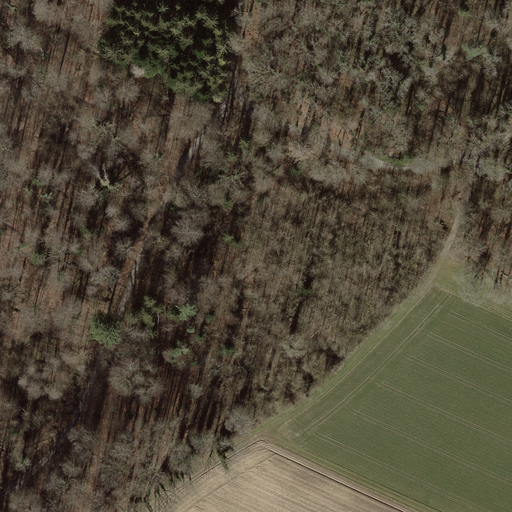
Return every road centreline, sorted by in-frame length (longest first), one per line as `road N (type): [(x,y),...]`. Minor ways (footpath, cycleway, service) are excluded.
road 1 (track): [(479,152),(432,279),(301,407),(195,475),(156,511)]
road 2 (track): [(234,98),(174,175),(65,444),(0,497)]
road 3 (track): [(511,132),(453,161),(365,162),(234,98)]
